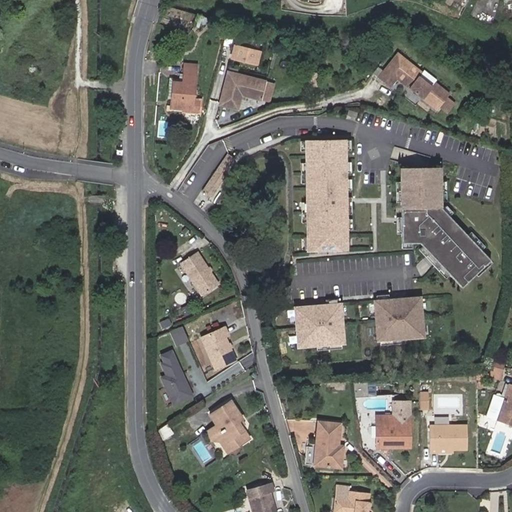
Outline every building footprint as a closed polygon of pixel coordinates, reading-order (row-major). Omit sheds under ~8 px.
[(231,59),(256,65),(259,52),(235,46),(231,59)] [(423,72),(405,60),(402,66),(414,74),(407,86),(412,89),(423,72)] [(198,113),(199,101),(194,101),(195,65),(183,65),(182,81),(171,81),(170,110),(183,110),(183,112),(198,113)] [(407,86),(414,74),(402,66),(389,87),(401,95),(407,86)] [(429,81),(431,77),(423,72),(412,89),(451,112),(461,95),(445,85),(443,90),(429,81)] [(227,73),(219,105),(237,110),(241,95),(261,101),(265,83),(227,73)] [(268,102),(273,84),(265,83),(261,101),(268,102)] [(307,257),(348,256),(348,143),(306,143),(307,257)] [(211,196),(222,179),(231,161),(228,159),(205,192),(211,196)] [(434,250),(472,292),(497,270),(487,259),(473,243),(446,214),(446,208),(446,187),(446,173),(405,173),(405,208),(405,224),(405,241),(405,251),(434,250)] [(473,243),(487,259),(491,255),(477,240),(473,243)] [(218,284),(196,252),(180,263),(203,295),(218,284)] [(379,338),(419,335),(417,302),(377,305),(379,338)] [(300,347),(339,344),(336,303),(297,306),(300,347)] [(177,342),(188,337),(182,323),(170,328),(177,342)] [(223,334),(227,332),(223,325),(200,335),(214,367),(234,358),(223,334)] [(173,402),(192,394),(171,349),(161,354),(165,361),(162,362),(167,373),(162,376),(173,402)] [(505,366),(502,366),(493,364),(491,372),(490,374),(501,377),(505,366)] [(356,396),(364,396),(375,395),(374,380),(352,382),(354,396),(356,396)] [(497,420),(511,424),(511,383),(510,383),(509,383),(504,398),(494,394),(486,415),(497,419),(497,420)] [(364,396),(356,396),(357,411),(365,411),(364,396)] [(227,451),(248,437),(242,427),(237,420),(240,418),(241,418),(229,400),(212,411),(219,421),(223,427),(220,430),(221,431),(216,435),(218,438),(227,451)] [(408,446),(406,400),(394,400),(394,413),(374,414),(375,447),(385,447),(385,443),(390,443),(390,447),(408,446)] [(207,430),(212,437),(218,438),(216,435),(221,431),(220,430),(223,427),(219,421),(212,411),(209,413),(216,424),(207,430)] [(336,445),(336,441),(339,441),(340,423),(318,422),(316,465),(342,467),(344,445),(338,445),(336,445)] [(438,450),(438,447),(451,447),(465,447),(466,423),(429,424),(429,450),(438,450)] [(270,481),(245,487),(251,511),(274,511),(269,491),(272,491),(270,481)] [(364,511),(366,503),(369,503),(370,492),(349,490),(348,499),(335,497),(333,511),(364,511)]
